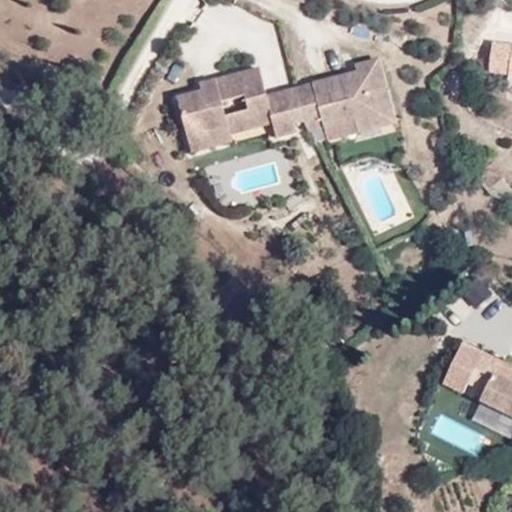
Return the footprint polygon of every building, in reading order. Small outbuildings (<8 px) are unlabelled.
[(511,46),(509,46),(481,42),(477,71),(504,75),(503,80),(511,81),(511,46)] [(264,99),(256,71),(215,82),(218,91),(197,97),(176,103),(185,141),(227,129),(228,135),(269,124),(273,137),(293,131),(292,126),(304,123),(306,131),(350,119),(354,133),(378,126),(369,94),(382,90),(375,61),(354,67),(356,73),(264,99)] [(378,126),(391,122),(382,90),(369,94),(378,126)] [(227,129),(185,141),(189,154),(231,143),(228,135),(227,129)] [(479,283),(467,294),(477,305),(489,294),(479,283)] [(470,389),(486,358),(468,348),(448,389),(466,398),(470,389)] [(511,385),(499,379),(504,367),(486,358),(470,389),(489,398),(485,408),(511,420),(511,385)]
